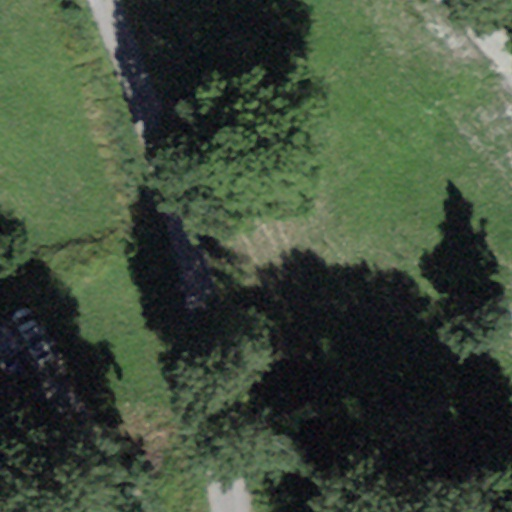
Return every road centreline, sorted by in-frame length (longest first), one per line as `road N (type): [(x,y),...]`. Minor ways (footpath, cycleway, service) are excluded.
road 1 (unclassified): [(99,0),(167,183),(232,511)]
road 2 (track): [(138,511),(44,397)]
